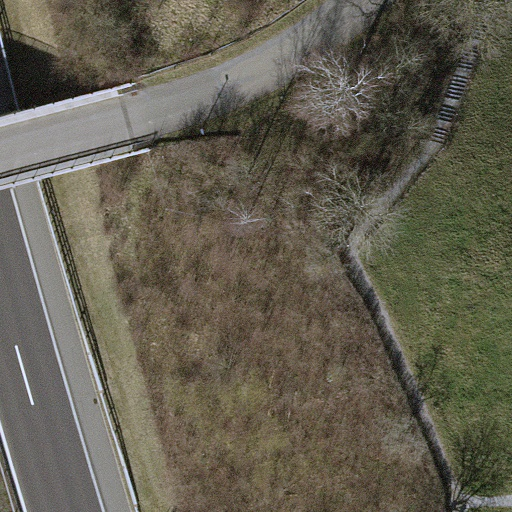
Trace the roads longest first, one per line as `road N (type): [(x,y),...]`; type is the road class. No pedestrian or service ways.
road 1 (unclassified): [(360,0),(285,55),(208,96),(0,153)]
road 2 (motorway): [(66,511),(0,280)]
